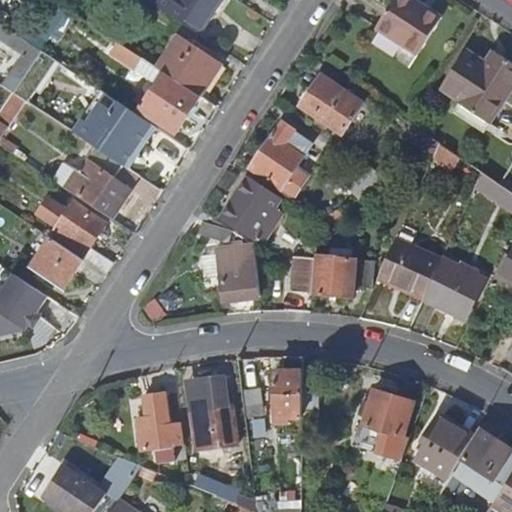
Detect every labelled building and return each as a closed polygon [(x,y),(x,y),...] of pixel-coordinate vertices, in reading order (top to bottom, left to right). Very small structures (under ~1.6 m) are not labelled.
[(77,0),(71,10),(103,32),(120,6),(111,0),(77,0)] [(220,33),(223,30),(241,3),(237,0),(176,0),(168,13),(209,41),(216,31),(220,33)] [(410,0),(397,0),(377,31),(417,57),(442,21),(410,0)] [(40,12),(22,40),(43,53),(61,26),(40,12)] [(180,36),(159,69),(202,97),(223,65),(180,36)] [(159,85),(142,109),(178,133),(202,97),(159,69),(128,49),(122,57),(147,73),(159,85)] [(490,126),(511,92),(511,64),(502,58),(494,70),(465,51),(440,90),(460,104),(458,106),(490,126)] [(15,68),(3,87),(15,95),(27,77),(28,76),(15,68)] [(300,107),(341,136),(363,104),(322,76),(300,107)] [(27,77),(15,95),(29,104),(40,85),(27,77)] [(79,138),(100,152),(126,168),(127,169),(146,138),(149,140),(158,129),(118,104),(105,124),(94,115),(79,138)] [(250,168),(281,190),(288,179),(293,182),(299,174),(294,170),(304,157),(287,144),(290,139),(297,130),(282,121),(250,168)] [(403,139),(431,158),(438,144),(411,126),(403,139)] [(287,144),(304,157),(307,152),(290,139),(287,144)] [(438,144),(431,158),(450,171),(459,158),(438,144)] [(90,179),(80,197),(114,219),(132,189),(117,180),(126,168),(100,152),(84,174),(90,179)] [(342,181),(357,199),(391,182),(362,163),(342,181)] [(511,166),(501,184),(511,191),(511,166)] [(84,174),(74,192),(80,197),(90,179),(84,174)] [(247,179),(222,219),(252,238),(278,199),(247,179)] [(497,201),(511,211),(511,195),(499,186),(493,182),(485,194),(486,194),(497,201)] [(486,194),(480,204),(489,212),(497,201),(486,194)] [(48,235),(54,239),(86,260),(109,275),(116,265),(93,247),(109,223),(77,202),(71,210),(67,217),(56,232),(51,230),(48,235)] [(67,207),(62,214),(67,217),(71,210),(67,207)] [(318,219),(318,240),(325,242),(349,229),(339,208),(318,219)] [(54,239),(34,268),(65,289),(86,260),(54,239)] [(396,241),(378,281),(404,293),(406,289),(423,298),(440,262),(396,241)] [(511,243),(497,273),(511,283),(511,243)] [(218,251),(224,301),(262,297),(257,248),(218,251)] [(316,260),(313,293),(313,295),(355,298),(356,289),(375,288),(376,264),(357,263),(357,260),(317,257),(316,260)] [(296,259),(294,293),(313,293),(316,260),(296,259)] [(440,262),(423,298),(423,299),(465,320),(485,282),(441,260),(440,262)] [(16,274),(4,294),(0,294),(0,335),(28,329),(50,296),(16,274)] [(274,374),(277,424),(289,423),(290,419),(303,419),(303,414),(304,386),(303,358),(284,358),(285,372),(274,374)] [(189,394),(199,449),(237,445),(232,408),(227,408),(222,376),(200,380),(201,392),(189,394)] [(304,386),(303,414),(320,415),(321,387),(304,386)] [(246,391),(249,417),(265,415),(261,389),(246,391)] [(363,425),(403,438),(414,403),(375,390),(363,425)] [(144,397),(153,450),(156,449),(159,464),(175,462),(172,447),(186,445),(183,424),(168,425),(163,394),(144,397)] [(430,440),(420,456),(452,475),(476,435),(440,413),(425,437),(430,440)] [(485,425),(463,462),(505,486),(511,476),(511,456),(495,446),(502,435),(485,425)] [(45,498),(64,511),(95,511),(107,495),(65,468),(45,498)] [(398,474),(384,511),(401,511),(413,480),(398,474)] [(511,511),(511,476),(505,486),(492,506),(501,511),(511,511)] [(206,506),(219,511),(251,511),(213,496),(206,506)] [(110,511),(138,511),(120,499),(110,511)] [(257,503),(257,511),(276,511),(275,506),(257,503)]
